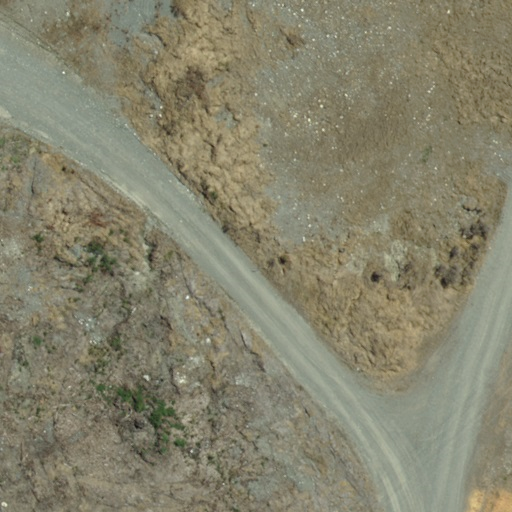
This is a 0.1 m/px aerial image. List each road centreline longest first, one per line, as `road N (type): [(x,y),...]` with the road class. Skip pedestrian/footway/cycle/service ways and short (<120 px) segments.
road 1 (track): [(408,511),(329,414),(0,72)]
road 2 (track): [(429,511),(511,242)]
